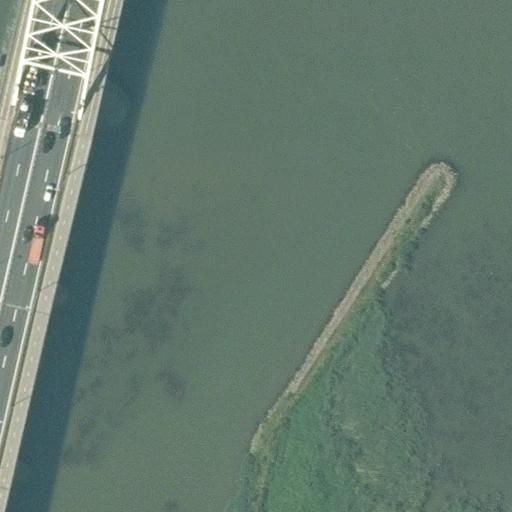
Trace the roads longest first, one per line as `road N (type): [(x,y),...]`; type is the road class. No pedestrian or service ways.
road 1 (motorway): [(0,383),(88,0)]
road 2 (motorway): [(59,0),(0,259)]
